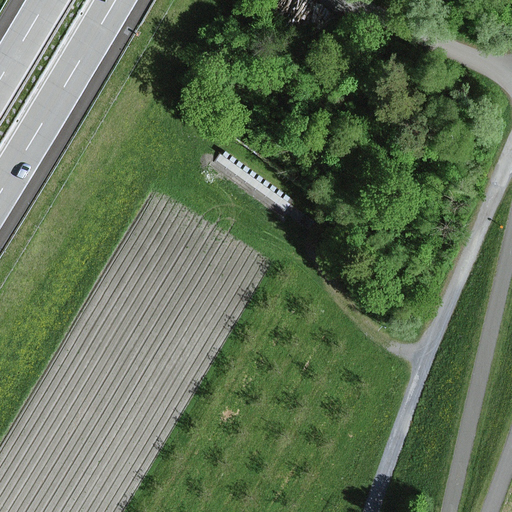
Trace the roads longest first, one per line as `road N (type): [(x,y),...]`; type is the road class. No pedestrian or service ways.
road 1 (track): [(371,511),(420,362),(511,162)]
road 2 (track): [(447,511),(511,235)]
road 3 (motorway): [(0,206),(121,0)]
road 4 (track): [(511,78),(345,0)]
